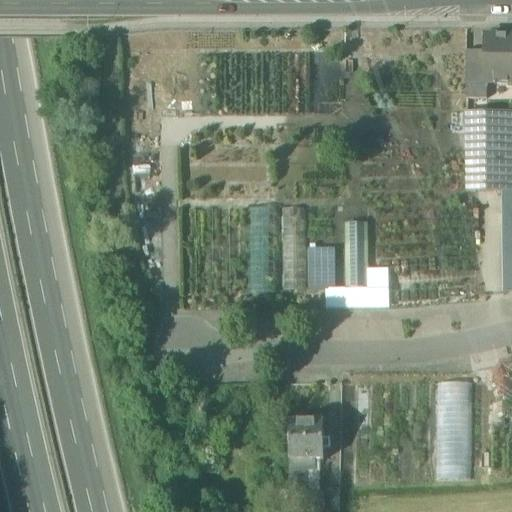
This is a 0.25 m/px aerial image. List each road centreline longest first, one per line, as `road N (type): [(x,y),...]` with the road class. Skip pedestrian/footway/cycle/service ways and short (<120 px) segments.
road 1 (motorway): [(96,511),(0,62)]
road 2 (residential): [(511,334),(404,355),(183,352)]
road 3 (motorway): [(0,318),(48,511)]
